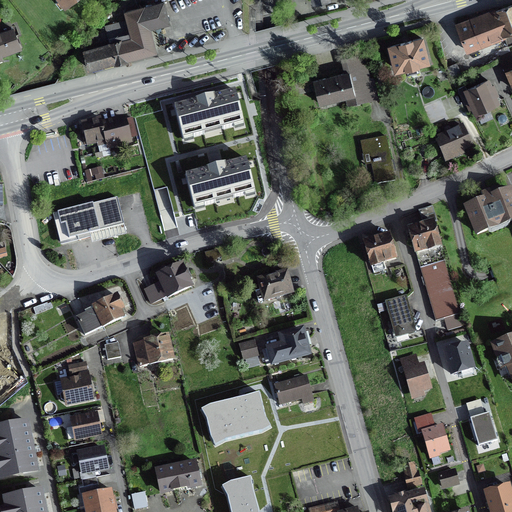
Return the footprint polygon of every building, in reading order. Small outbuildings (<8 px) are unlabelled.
[(98,46),(84,50),(89,69),(115,62),(126,60),(127,65),(129,64),(131,64),(129,58),(136,56),(156,51),(149,27),(168,22),(165,9),(163,2),(144,7),(125,12),(129,23),(106,29),(107,30),(95,33),(98,46)] [(511,5),(495,12),(504,36),(511,33),(511,5)] [(466,51),(504,36),(495,12),(457,26),(466,51)] [(0,60),(1,60),(0,57),(20,50),(12,28),(0,32),(0,60)] [(422,39),(389,47),(395,73),(429,65),(422,39)] [(344,75),(312,83),(318,105),(348,97),(350,105),(378,98),(373,79),(368,80),(361,55),(340,61),(344,75)] [(461,77),(456,65),(447,68),(452,80),(461,77)] [(467,76),(455,82),(458,88),(470,83),(467,76)] [(488,82),(463,92),(473,115),(498,104),(488,82)] [(174,106),(183,139),(184,139),(183,134),(191,131),(192,137),(204,134),(203,128),(221,124),(222,129),(234,126),(233,121),(241,118),(243,124),(244,123),(235,91),(235,90),(203,99),(174,106)] [(161,189),(167,188),(165,181),(180,177),(176,162),(179,161),(183,176),(224,166),(232,197),(260,190),(243,122),(203,132),(199,113),(195,114),(192,102),(134,117),(154,191),(161,189)] [(491,120),(488,114),(479,118),(482,124),(491,120)] [(100,119),(80,124),(86,148),(98,145),(100,153),(131,145),(125,124),(103,130),(100,119)] [(440,143),(437,145),(444,163),(463,155),(461,152),(471,148),(464,133),(459,135),(457,128),(437,136),(440,143)] [(385,138),(359,143),(363,164),(370,162),(375,184),(393,180),(385,138)] [(185,175),(194,207),(195,207),(194,202),(202,200),(204,205),(215,202),(214,197),(232,192),(233,197),(246,194),(244,189),(252,187),(254,192),(255,192),(246,159),(222,165),(215,167),(211,168),(185,175)] [(463,210),(476,241),(511,226),(511,195),(511,192),(463,210)] [(117,196),(52,212),(60,241),(77,237),(78,241),(91,237),(90,233),(124,225),(117,196)] [(124,225),(90,233),(91,237),(92,242),(126,233),(124,225)] [(432,227),(410,233),(435,322),(458,316),(432,227)] [(387,235),(360,244),(369,270),(396,262),(387,235)] [(162,282),(145,290),(152,304),(168,296),(168,297),(191,286),(188,280),(192,278),(188,270),(184,272),(181,265),(159,275),(162,282)] [(262,290),(256,292),(258,301),(264,300),(292,293),(286,273),(259,280),(262,290)] [(405,298),(384,304),(395,340),(415,334),(405,298)] [(114,300),(91,310),(101,332),(124,321),(114,300)] [(271,354),(264,356),(266,365),(308,354),(302,331),(281,336),(284,345),(269,349),(271,354)] [(165,339),(134,347),(140,367),(171,359),(165,339)] [(501,376),(507,374),(511,388),(511,339),(491,347),(501,376)] [(258,356),(254,341),(240,345),(244,360),(248,359),(255,357),(258,356)] [(466,341),(440,348),(448,375),(474,368),(466,341)] [(117,345),(104,347),(107,360),(119,358),(117,345)] [(414,357),(400,361),(412,401),(423,398),(422,394),(430,391),(423,366),(416,368),(414,357)] [(486,404),(476,373),(460,378),(469,409),(486,404)] [(86,376),(58,382),(63,407),(91,401),(86,376)] [(307,376),(275,385),(280,405),(303,398),(311,396),(312,396),(307,376)] [(262,432),(259,421),(265,418),(259,393),(244,397),(241,398),(238,399),(210,405),(213,416),(207,420),(211,437),(222,435),(225,441),(262,432)] [(96,414),(71,419),(74,439),(99,434),(96,414)] [(430,415),(416,419),(419,431),(434,427),(430,415)] [(23,473),(37,470),(32,451),(27,421),(13,424),(14,429),(0,432),(0,473),(0,475),(23,470),(23,473)] [(273,511),(268,488),(254,491),(250,472),(295,461),(285,422),(241,432),(238,421),(232,422),(235,434),(214,439),(217,451),(203,454),(217,511),(273,511)] [(441,428),(421,433),(429,461),(439,459),(438,455),(448,453),(441,428)] [(103,448),(79,453),(83,472),(101,469),(107,468),(103,448)] [(195,462),(157,470),(161,492),(199,484),(195,462)] [(413,464),(403,466),(408,486),(418,483),(413,464)] [(453,474),(437,479),(441,491),(457,485),(453,474)] [(511,511),(511,498),(508,482),(483,489),(488,511),(511,511)] [(115,511),(114,506),(113,499),(111,489),(83,495),(86,511),(115,511)] [(7,511),(44,511),(40,490),(4,497),(7,511)] [(147,505),(144,492),(132,494),(135,508),(147,505)] [(425,511),(421,495),(389,504),(391,511),(425,511)] [(306,511),(339,511),(337,502),(306,510),(306,511)]
